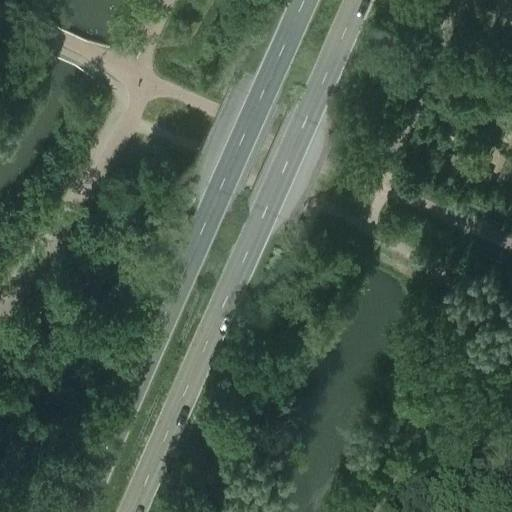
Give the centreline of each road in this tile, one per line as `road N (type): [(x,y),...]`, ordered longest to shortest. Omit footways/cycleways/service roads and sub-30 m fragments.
road 1 (secondary): [(308,0),(78,511)]
road 2 (secondary): [(127,511),(351,0)]
